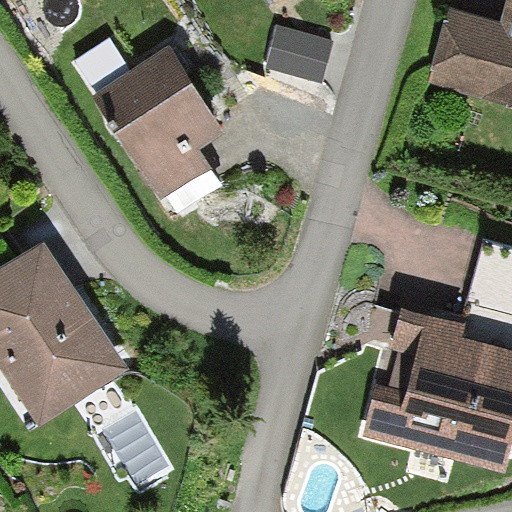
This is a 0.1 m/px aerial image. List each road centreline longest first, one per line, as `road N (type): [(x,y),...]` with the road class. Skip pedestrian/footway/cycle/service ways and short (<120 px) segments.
road 1 (residential): [(298,319),(240,315),(185,297),(137,266),(0,73)]
road 2 (residential): [(298,319),(385,0)]
road 3 (residential): [(250,511),(298,319)]
